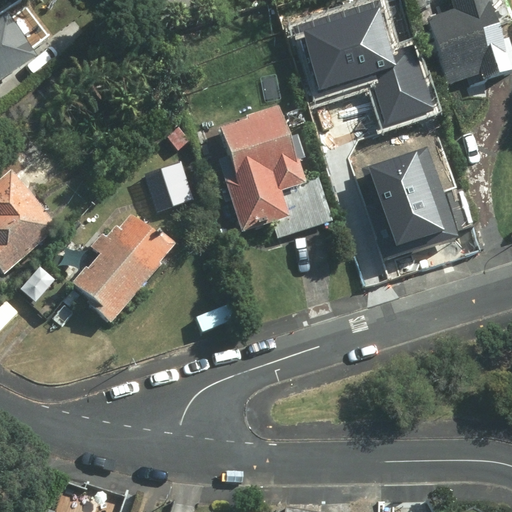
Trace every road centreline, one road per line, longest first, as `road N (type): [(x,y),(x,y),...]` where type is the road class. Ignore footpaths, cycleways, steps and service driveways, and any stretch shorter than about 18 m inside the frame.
road 1 (residential): [(178,454),(188,412),(210,385),(511,284)]
road 2 (residential): [(178,454),(511,467)]
road 3 (residential): [(0,407),(100,441),(178,454)]
